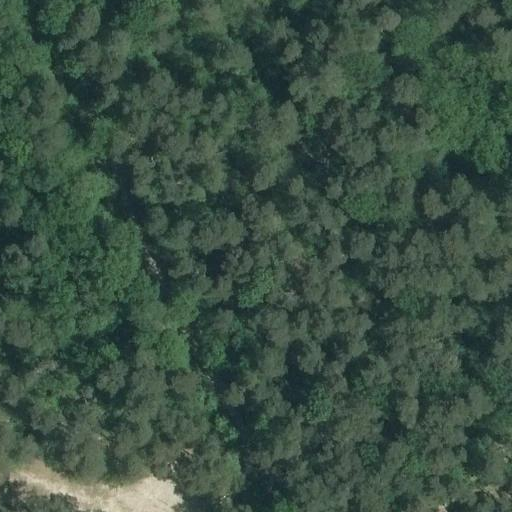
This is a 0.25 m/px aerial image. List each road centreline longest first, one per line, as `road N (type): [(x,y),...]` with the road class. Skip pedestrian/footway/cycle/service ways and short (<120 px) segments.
road 1 (track): [(108,169),(511,35)]
road 2 (track): [(144,511),(54,494),(0,493)]
